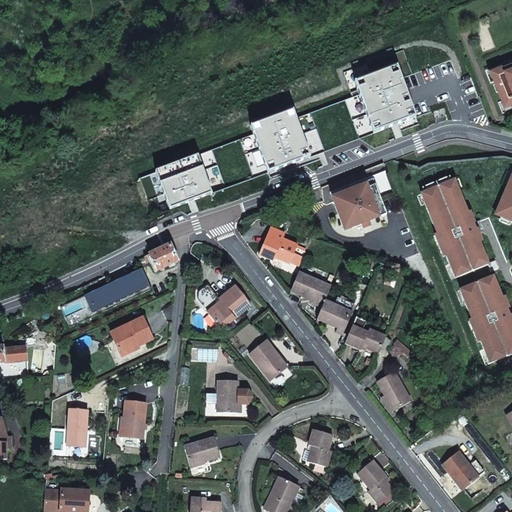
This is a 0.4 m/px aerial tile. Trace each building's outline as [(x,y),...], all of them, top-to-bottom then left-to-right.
[(372,131),(359,95),(353,80),(371,73),(367,64),(344,73),(353,97),(344,101),(359,138),(383,130),(382,127),(372,131)] [(371,73),(353,80),(359,95),(372,131),(382,127),(415,116),(395,64),(371,73)] [(511,66),(493,74),(506,107),(511,104),(511,66)] [(359,138),(344,101),(310,114),(324,151),(359,138)] [(291,108),(249,124),(253,134),(267,172),(309,156),(295,119),(291,108)] [(324,151),(310,114),(295,119),(309,156),(324,151)] [(253,134),(239,140),(253,178),(267,172),(253,134)] [(239,140),(211,150),(226,188),(253,178),(239,140)] [(211,150),(196,156),(211,194),(226,188),(211,150)] [(196,153),(154,170),(169,209),(211,194),(196,156),(196,153)] [(500,217),(511,221),(511,175),(502,200),(506,202),(500,217)] [(486,364),(511,353),(511,327),(508,317),(510,316),(507,308),(505,309),(501,299),(503,298),(492,270),(489,263),(480,241),(478,242),(474,231),(477,230),(474,222),(471,223),(467,213),(469,212),(455,180),(417,195),(486,364)] [(341,198),(334,201),(344,228),(351,225),(352,227),(362,223),(369,221),(387,214),(375,184),(368,187),(366,184),(340,195),(341,198)] [(474,223),(477,230),(484,227),(481,220),(474,223)] [(290,264),(298,245),(283,239),(285,234),(270,227),(259,255),(274,261),(275,258),(290,264)] [(171,245),(118,269),(123,279),(130,276),(130,278),(151,268),(148,262),(151,261),(154,267),(155,266),(157,271),(169,265),(175,262),(178,261),(171,245)] [(489,263),(492,270),(499,268),(496,261),(489,263)] [(123,279),(118,269),(105,276),(109,285),(123,279)] [(299,272),(291,291),(324,305),(325,300),(332,286),(299,272)] [(237,285),(220,299),(222,301),(208,312),(222,329),(252,305),(237,285)] [(325,300),(324,305),(317,319),(339,329),(337,332),(344,335),(353,312),(325,300)] [(367,321),(357,317),(345,344),(362,350),(363,347),(379,354),(387,336),(370,329),(368,332),(363,330),(367,321)] [(124,349),(125,352),(140,345),(130,323),(98,338),(106,356),(124,349)] [(267,341),(250,355),(271,381),(285,369),(275,356),(277,354),(267,341)] [(0,362),(27,360),(26,347),(4,349),(3,347),(0,346),(0,362)] [(126,354),(125,352),(124,349),(106,356),(109,362),(126,354)] [(378,382),(386,396),(394,411),(411,401),(396,373),(378,382)] [(238,390),(238,381),(218,381),(218,412),(238,413),(238,404),(241,404),(248,404),(253,397),(249,390),(238,390)] [(394,411),(386,396),(383,398),(391,412),(394,411)] [(125,400),(124,417),(125,417),(124,436),(144,437),(147,401),(125,400)] [(84,427),(86,427),(87,408),(68,407),(66,444),(85,445),(86,434),(83,431),(84,427)] [(0,417),(0,458),(7,459),(7,449),(12,449),(12,436),(8,436),(2,417),(0,417)] [(333,435),(313,429),(309,445),(312,446),(308,462),(327,467),(332,451),(328,450),(333,435)] [(215,437),(185,446),(191,466),(221,457),(215,437)] [(443,466),(462,490),(479,477),(459,453),(443,466)] [(384,478),(387,476),(373,461),(357,474),(371,490),(368,492),(379,505),(394,491),(387,482),(384,478)] [(287,511),(299,487),(279,477),(264,509),(270,511),(287,511)] [(129,478),(116,486),(123,499),(136,491),(129,478)] [(43,511),(49,511),(50,511),(60,511),(88,511),(89,492),(63,491),(63,481),(46,480),(43,511)] [(202,499),(192,498),(190,511),(221,511),(223,503),(202,502),(202,499)]
